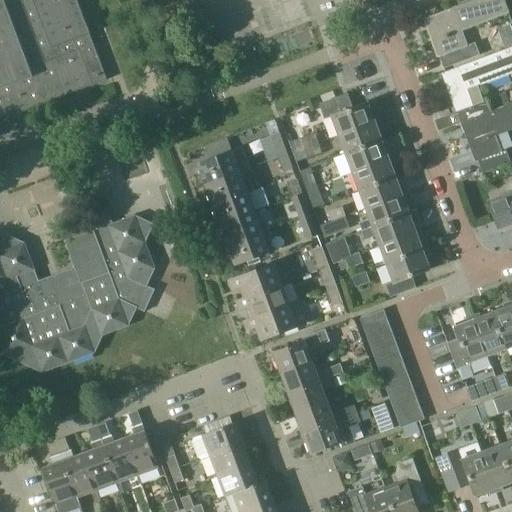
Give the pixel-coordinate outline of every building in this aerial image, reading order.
[(0,0),(0,119),(108,79),(91,34),(91,33),(78,0),(0,0)] [(462,30),(477,25),(509,13),(504,0),(473,0),(424,19),(438,58),(441,57),(445,69),(480,56),(475,42),(468,45),(462,30)] [(461,110),(465,122),(492,111),(488,99),(483,100),(478,86),(511,73),(511,47),(442,74),(443,77),(446,76),(459,111),(461,110)] [(341,134),(381,119),(378,113),(374,114),(369,102),(354,107),(349,92),(320,102),(326,118),(334,115),(341,134)] [(506,149),(502,150),(496,136),(511,129),(511,103),(492,111),(465,122),(460,123),(461,126),(464,126),(477,161),(479,161),(483,172),(511,162),(506,149)] [(348,152),(383,139),(379,127),(383,126),(381,119),(341,134),(348,152)] [(305,147),(319,142),(316,133),(302,138),(305,147)] [(281,135),(271,139),(278,157),(288,153),(284,144),(281,135)] [(355,171),(394,156),(392,149),(388,151),(383,139),(348,152),(355,171)] [(319,142),(305,147),(309,157),(323,153),(319,142)] [(198,163),(206,183),(241,170),(241,171),(250,168),(242,146),(198,163)] [(288,153),(278,157),(283,172),(293,168),(294,168),(288,153)] [(362,189),(397,176),(393,164),(397,162),(394,156),(355,171),(362,189)] [(300,170),(306,187),(307,189),(318,185),(311,166),(300,170)] [(213,204),(253,189),(250,181),(245,182),(241,171),(241,170),(206,183),(213,204)] [(368,207),(408,193),(405,186),(401,188),(397,176),(362,189),(368,207)] [(294,198),(303,194),(298,179),(288,182),(294,198)] [(314,208),(325,204),(318,185),(307,189),(314,208)] [(221,224),(256,211),(252,200),(256,198),(253,189),(213,204),(221,224)] [(501,229),(511,225),(511,192),(490,201),(501,229)] [(375,226),(411,213),(406,200),(410,199),(408,193),(368,207),(373,219),(375,226)] [(294,198),(301,218),(311,215),(303,194),(294,198)] [(332,221),(346,215),(343,206),(329,212),(332,221)] [(146,312),(156,288),(148,284),(156,267),(146,241),(155,223),(136,215),(114,223),(110,211),(90,218),(94,230),(66,240),(75,266),(39,279),(26,242),(7,234),(0,248),(0,336),(7,355),(44,372),(96,352),(104,334),(130,325),(137,308),(146,312)] [(229,244),(268,230),(265,221),(260,222),(256,211),(221,224),(229,244)] [(382,244),(421,229),(419,223),(415,225),(411,213),(375,226),(378,235),(382,244)] [(311,215),(301,218),(309,238),(318,235),(311,215)] [(346,215),(332,221),(336,231),(350,226),(346,215)] [(360,224),(363,231),(375,226),(373,219),(360,224)] [(366,240),(378,235),(375,226),(363,231),(366,240)] [(382,244),(388,262),(424,249),(420,237),(423,236),(421,229),(382,244)] [(268,230),(229,244),(236,265),(271,252),(267,240),(271,239),(268,230)] [(345,237),(328,244),(335,264),(346,260),(346,257),(352,255),(345,237)] [(313,249),(321,270),(330,267),(323,246),(313,249)] [(387,284),(392,297),(418,287),(413,275),(431,268),(426,256),(430,255),(428,247),(424,249),(388,262),(395,281),(387,284)] [(360,252),(346,257),(350,268),(364,263),(360,252)] [(242,285),(247,297),(283,284),(275,263),(230,280),(233,288),(242,285)] [(327,286),(336,282),(330,267),(321,270),(327,286)] [(357,287),(371,282),(367,271),(353,276),(357,287)] [(250,305),(255,318),(291,305),(283,284),(247,297),(238,301),(241,309),(250,305)] [(334,306),(344,302),(338,287),(329,291),(334,306)] [(508,348),(511,346),(511,302),(511,301),(505,304),(506,308),(494,312),(508,348)] [(298,326),(294,314),(303,311),(300,302),(291,305),(255,318),(245,321),(248,329),(257,326),(262,339),(298,326)] [(365,329),(390,320),(385,309),(361,318),(365,329)] [(489,355),(508,348),(494,312),(482,317),(481,313),(475,315),(489,355)] [(461,338),(447,343),(456,367),(470,362),(489,355),(475,315),(468,317),(469,321),(457,326),(461,337),(461,338)] [(369,340),(394,331),(390,320),(365,329),(369,340)] [(303,340),(273,352),(275,357),(277,356),(283,372),(313,361),(309,349),(319,345),(330,341),(325,329),(302,337),(303,340)] [(373,351),(398,342),(394,331),(369,340),(373,351)] [(377,362),(402,353),(398,342),(373,351),(377,362)] [(381,373),(406,364),(402,353),(377,362),(381,373)] [(313,361),(283,372),(289,388),(287,389),(289,393),(331,378),(342,374),(339,365),(317,373),(313,361)] [(385,383),(410,375),(406,364),(381,373),(385,383)] [(497,376),(502,390),(511,387),(507,373),(497,376)] [(389,395),(414,386),(410,375),(385,383),(389,395)] [(473,401),(502,390),(497,376),(468,387),(473,401)] [(297,413),(328,402),(323,390),(334,386),(331,378),(289,393),(290,397),(291,397),(297,413)] [(393,406),(418,397),(414,386),(389,395),(393,406)] [(499,413),(509,410),(504,396),(494,399),(499,413)] [(418,397),(393,406),(397,416),(422,407),(418,397)] [(304,434),(358,414),(355,405),(332,413),(328,402),(297,413),(303,429),(302,429),(304,434)] [(477,406),(467,409),(473,423),(482,420),(482,419),(477,406)] [(422,407),(397,416),(401,427),(426,418),(422,407)] [(463,427),(473,423),(467,409),(458,413),(463,427)] [(139,473),(159,465),(139,410),(130,414),(137,434),(126,438),(139,473)] [(358,414),(304,434),(305,437),(306,437),(313,454),(342,443),(343,446),(344,446),(356,442),(356,441),(350,426),(372,418),(369,410),(358,414)] [(195,437),(193,441),(199,457),(203,458),(211,455),(245,443),(237,421),(234,422),(231,416),(213,423),(205,426),(207,433),(195,437)] [(446,446),(458,442),(449,416),(437,421),(446,446)] [(139,473),(126,438),(114,442),(106,422),(98,425),(119,480),(139,473)] [(99,488),(119,480),(98,425),(88,429),(96,449),(86,453),(99,488)] [(99,488),(86,453),(74,457),(66,437),(58,440),(79,495),(99,488)] [(78,495),(79,495),(58,440),(48,443),(56,464),(44,468),(60,511),(67,511),(82,506),(78,495)] [(511,440),(501,445),(511,473),(511,440)] [(245,443),(211,455),(219,475),(253,463),(245,443)] [(497,492),(504,489),(502,485),(511,481),(511,473),(501,445),(483,452),(497,492)] [(491,494),(497,492),(483,452),(464,459),(477,494),(489,490),(491,494)] [(171,469),(180,466),(175,453),(166,456),(171,469)] [(387,488),(396,511),(419,511),(418,507),(429,503),(416,467),(412,458),(400,463),(395,473),(397,478),(399,484),(387,488)] [(260,483),(260,482),(253,463),(219,475),(226,496),(234,493),(260,483)] [(180,466),(171,469),(176,482),(185,479),(180,466)] [(234,493),(241,511),(275,499),(268,479),(260,482),(260,483),(234,493)] [(396,511),(387,488),(368,495),(365,486),(350,491),(357,511),(396,511)] [(194,506),(195,506),(191,494),(182,497),(187,511),(194,508),(194,506)] [(279,511),(275,499),(241,511),(279,511)] [(194,506),(194,508),(195,511),(205,511),(203,503),(195,506),(194,506)]
